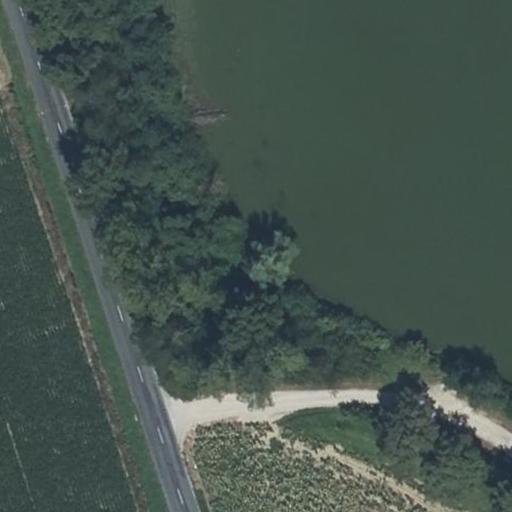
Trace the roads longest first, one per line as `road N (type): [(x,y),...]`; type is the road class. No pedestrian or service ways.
road 1 (tertiary): [(189,511),(15,0)]
road 2 (track): [(511,448),(430,404),(350,396),(158,418)]
